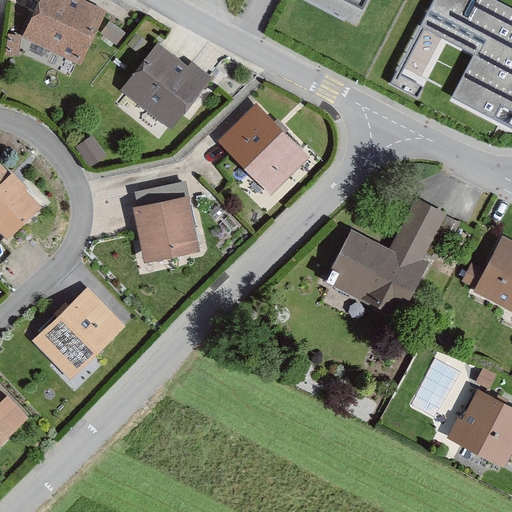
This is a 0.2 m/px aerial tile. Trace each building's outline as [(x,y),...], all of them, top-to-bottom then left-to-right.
[(72,0),(41,0),(22,40),(79,68),(104,17),(72,1),(72,0)] [(511,111),(511,9),(493,0),(434,0),(421,27),(474,54),(451,98),(495,120),(502,106),(511,111)] [(122,37),(107,28),(100,39),(116,48),(122,37)] [(186,73),(155,50),(121,93),(171,132),(210,82),(191,67),(186,73)] [(307,163),(252,109),(213,149),(268,202),(307,163)] [(104,159),(90,142),(77,152),(91,170),(104,159)] [(41,212),(0,170),(0,237),(7,245),(41,212)] [(136,212),(131,213),(143,270),(198,257),(187,211),(190,210),(185,187),(133,198),(136,212)] [(449,218),(410,201),(388,251),(348,234),(324,290),(403,324),(449,218)] [(511,246),(502,241),(474,295),(511,314),(511,246)] [(125,331),(85,292),(32,346),(71,385),(125,331)] [(511,410),(476,393),(463,422),(455,419),(444,443),(505,471),(510,460),(511,461),(511,410)] [(0,406),(0,448),(28,421),(19,412),(7,400),(0,406)]
